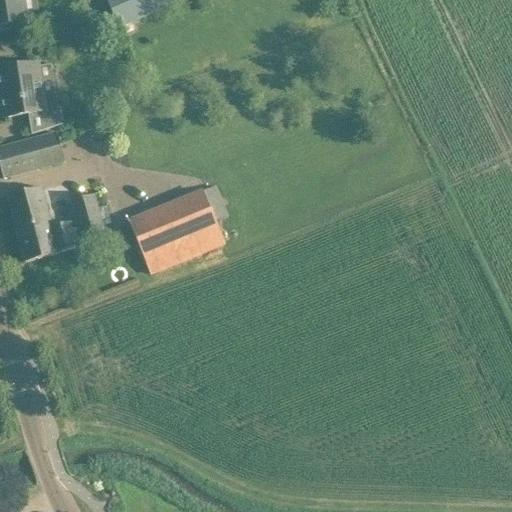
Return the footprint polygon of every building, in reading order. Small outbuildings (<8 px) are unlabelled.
[(0,0),(0,31),(12,30),(11,25),(27,22),(23,0),(0,0)] [(107,0),(119,27),(122,36),(136,30),(132,22),(185,0),(107,0)] [(17,61),(2,64),(3,69),(0,69),(0,96),(4,119),(28,115),(31,135),(63,125),(60,108),(46,111),(38,63),(18,67),(17,61)] [(0,148),(0,168),(3,179),(65,163),(57,134),(0,148)] [(217,187),(198,195),(127,225),(149,276),(220,247),(211,225),(229,217),(217,187)] [(40,188),(27,191),(8,197),(25,264),(58,255),(58,254),(76,250),(73,240),(105,232),(95,194),(71,201),(76,222),(69,224),(69,223),(51,228),(40,188)]
